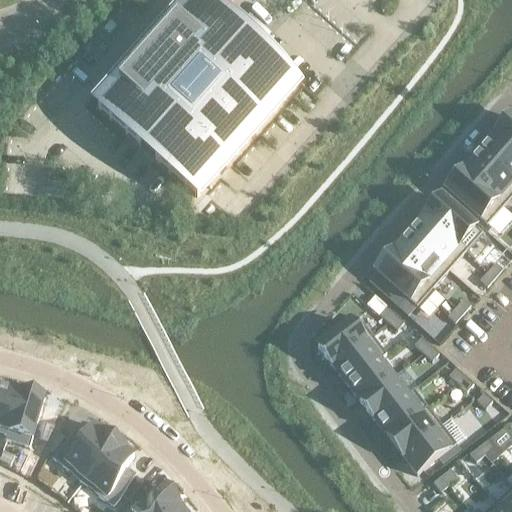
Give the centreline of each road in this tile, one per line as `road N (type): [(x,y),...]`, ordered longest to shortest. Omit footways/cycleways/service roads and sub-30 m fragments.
road 1 (residential): [(412,511),(304,373),(297,346),(511,95)]
road 2 (residential): [(0,358),(79,384),(142,427),(217,511)]
